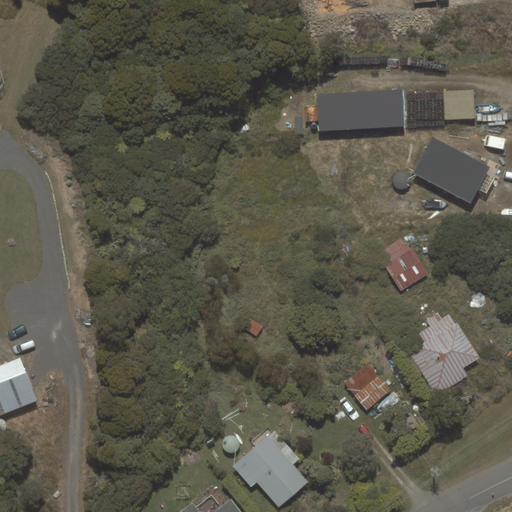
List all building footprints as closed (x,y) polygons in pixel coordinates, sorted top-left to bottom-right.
[(317,94),(319,131),(406,127),(404,89),(317,94)] [(474,90),(443,91),(445,120),(475,119),(474,90)] [(432,136),(413,173),(470,203),(478,189),(486,194),(495,178),(487,173),(490,167),(432,136)] [(428,273),(409,245),(406,247),(401,238),(377,253),(401,290),(428,273)] [(463,368),(480,357),(458,322),(455,324),(449,314),(442,319),(438,312),(426,320),(429,326),(418,333),(424,341),(408,351),(436,396),(468,376),(463,368)] [(244,328),(256,336),(263,327),(250,319),(244,328)] [(0,415),(37,401),(20,357),(0,365),(0,415)] [(367,410),(391,390),(368,362),(344,382),(367,410)] [(280,450),(268,436),(232,466),(251,488),(256,483),(278,508),(309,482),(293,464),(300,459),(287,444),(280,450)] [(199,511),(192,503),(179,511),(241,511),(231,498),(214,511),(199,511)]
